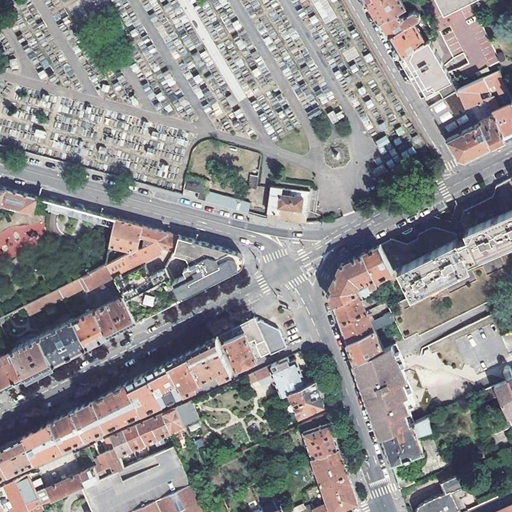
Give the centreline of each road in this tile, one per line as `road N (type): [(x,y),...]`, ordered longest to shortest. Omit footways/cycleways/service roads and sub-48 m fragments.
road 1 (residential): [(323,334),(6,482)]
road 2 (secondary): [(287,269),(0,416)]
road 3 (tertiary): [(0,163),(236,227)]
road 4 (residential): [(458,182),(351,0)]
road 5 (secondary): [(323,334),(384,503)]
road 6 (tertiary): [(357,233),(236,227)]
